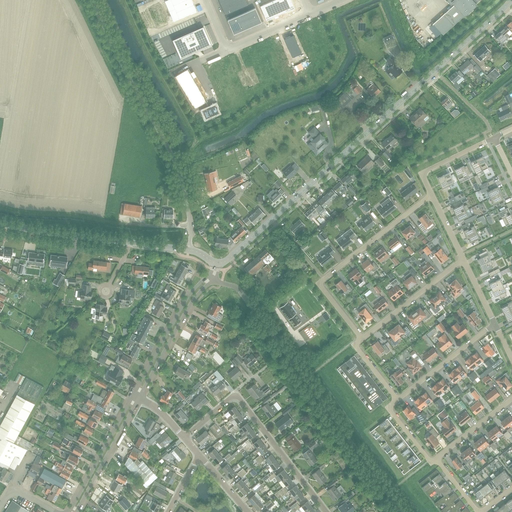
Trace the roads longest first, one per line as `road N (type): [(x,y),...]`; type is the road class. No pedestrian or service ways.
road 1 (tertiary): [(216,263),(511,0)]
road 2 (residential): [(402,511),(250,304),(214,279)]
road 3 (unclassified): [(186,203),(169,152),(90,0)]
road 4 (residential): [(327,511),(238,395),(184,437)]
road 5 (residential): [(431,194),(321,281),(362,339)]
road 6 (tertiary): [(208,275),(183,302),(133,395)]
road 7 (tertiary): [(138,397),(194,297),(214,279)]
road 8 (tertiary): [(133,395),(68,511)]
road 9 (unclassified): [(129,242),(0,223)]
road 10 (tertiary): [(75,511),(138,397)]
road 11 (residential): [(362,339),(463,259)]
road 12 (residential): [(396,399),(494,323)]
